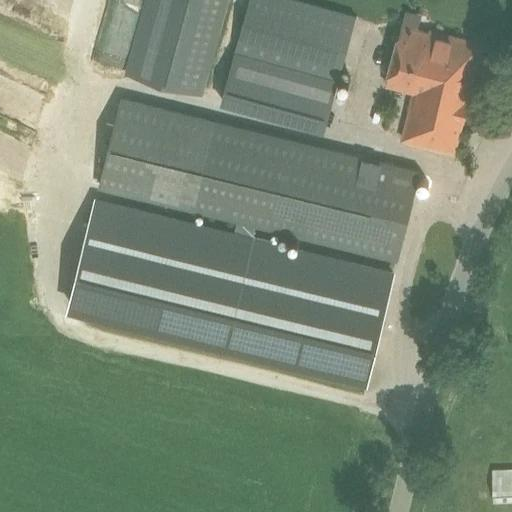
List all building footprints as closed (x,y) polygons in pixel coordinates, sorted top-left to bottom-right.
[(229,0),(146,0),(127,72),(202,93),(229,0)] [(339,77),(356,15),(302,0),(251,0),(238,49),(339,77)] [(430,31),(403,24),(388,83),(415,90),(415,91),(417,91),(414,104),(412,103),(403,137),(456,150),(463,119),(465,120),(471,99),(469,99),(483,42),(430,29),(430,31)] [(325,126),(338,80),(237,52),(224,98),(325,126)] [(398,258),(420,169),(121,96),(100,184),(256,222),(398,258)] [(51,149),(54,137),(38,134),(36,145),(51,149)] [(394,273),(94,199),(68,302),(368,376),(394,273)] [(495,500),(511,499),(511,468),(494,469),(495,500)]
